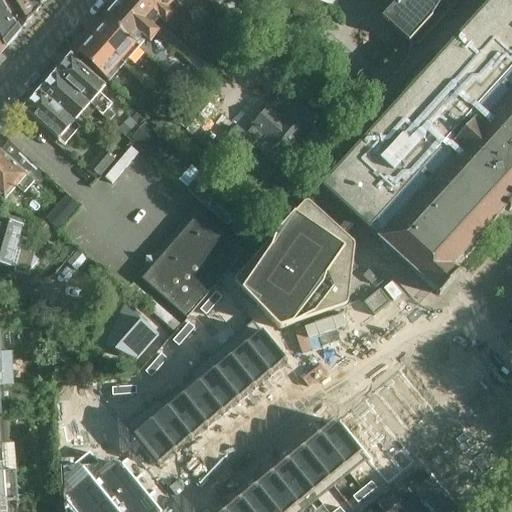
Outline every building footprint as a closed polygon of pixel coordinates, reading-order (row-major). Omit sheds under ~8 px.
[(0,0),(19,33),(41,8),(36,1),(34,0),(0,0)] [(0,0),(0,54),(19,33),(0,0)] [(41,8),(48,0),(34,0),(36,1),(41,8)] [(171,0),(121,0),(120,2),(157,35),(162,29),(173,17),(169,14),(177,5),(171,0)] [(511,1),(510,0),(491,0),(428,70),(422,73),(416,76),(411,81),(407,87),(401,95),(399,102),(321,189),(438,296),(458,276),(451,270),(505,210),(508,212),(511,208),(511,1)] [(368,0),(371,3),(373,0),(387,0),(393,5),(381,19),(408,46),(415,45),(417,47),(458,0),(368,0)] [(120,2),(104,19),(135,46),(141,39),(148,45),(157,35),(120,2)] [(268,22),(270,20),(276,12),(269,6),(260,15),(268,22)] [(104,19),(89,36),(123,66),(138,49),(135,46),(104,19)] [(232,23),(218,38),(220,40),(229,47),(242,32),(232,23)] [(89,36),(74,53),(108,83),(123,66),(89,36)] [(204,58),(213,66),(230,48),(229,47),(220,40),(204,58)] [(70,58),(54,76),(89,107),(106,121),(109,124),(115,117),(109,111),(113,107),(100,94),(104,89),(70,58)] [(196,68),(182,83),(192,92),(205,76),(196,68)] [(376,89),(374,78),(373,76),(372,75),(371,74),(369,73),(368,72),(366,72),(364,72),(363,72),(361,73),(360,74),(358,75),(357,76),(357,77),(356,79),(356,80),(356,82),(356,84),(357,85),(358,86),(359,88),(360,89),(362,90),(363,90),(369,90),(375,89),(376,89)] [(54,76),(39,93),(73,124),(89,107),(54,76)] [(182,88),(170,101),(177,107),(189,94),(182,88)] [(237,128),(223,145),(233,154),(263,180),(275,167),(299,140),(315,122),(329,106),(309,89),(296,105),(293,108),(281,98),(269,111),(266,109),(252,125),(254,127),(246,136),(237,128)] [(23,111),(63,146),(78,128),(73,124),(39,93),(23,111)] [(127,136),(143,119),(138,114),(130,121),(129,120),(121,129),(127,136)] [(165,117),(159,125),(169,134),(175,126),(165,117)] [(0,137),(0,196),(5,201),(16,188),(23,194),(33,182),(39,187),(48,177),(1,136),(0,137)] [(112,158),(104,152),(89,169),(97,176),(112,158)] [(186,190),(228,228),(241,215),(199,177),(186,190)] [(57,233),(80,206),(67,195),(45,220),(48,224),(48,225),(55,232),(57,233)] [(235,282),(234,283),(234,284),(235,285),(235,286),(236,286),(255,307),(276,329),(277,329),(278,330),(279,330),(280,330),(281,330),(282,330),(295,326),(343,308),(344,308),(345,307),(346,306),(347,305),(347,304),(354,249),(354,247),(353,246),(352,244),(344,237),(338,232),(309,205),(308,205),(307,204),(306,204),(305,204),(304,205),(303,205),(303,206),(236,279),(235,280),(235,281),(235,282)] [(244,254),(194,211),(152,261),(155,263),(150,269),(147,267),(137,278),(186,320),(244,254)] [(0,265),(12,268),(14,269),(13,272),(28,276),(29,272),(39,261),(34,257),(35,251),(21,238),(22,231),(38,236),(40,227),(26,218),(25,222),(0,214),(0,265)] [(235,230),(245,238),(254,227),(244,219),(235,230)] [(49,239),(55,232),(48,225),(41,232),(49,239)] [(377,279),(369,271),(362,278),(371,286),(377,279)] [(116,283),(174,333),(181,325),(134,284),(133,286),(122,276),(116,283)] [(391,284),(384,290),(393,302),(401,296),(391,284)] [(379,291),(363,304),(373,317),(390,304),(379,291)] [(207,303),(214,308),(221,299),(215,294),(207,303)] [(206,317),(214,308),(207,303),(200,311),(206,317)] [(123,307),(103,347),(135,363),(158,337),(145,326),(139,321),(123,307)] [(50,329),(50,311),(41,311),(41,329),(50,329)] [(252,323),(236,336),(268,376),(285,362),(252,323)] [(188,325),(180,334),(186,339),(194,330),(188,325)] [(178,348),(186,339),(180,334),(172,342),(178,348)] [(236,336),(220,349),(252,388),(268,376),(236,336)] [(60,349),(47,337),(47,350),(60,349)] [(220,349),(204,362),(236,401),(252,388),(220,349)] [(153,365),(159,370),(167,361),(161,356),(153,365)] [(204,362),(188,376),(191,379),(220,414),(236,401),(204,362)] [(151,379),(159,370),(153,365),(145,374),(151,379)] [(335,423),(334,423),(336,426),(365,462),(386,487),(416,463),(422,470),(455,511),(463,511),(480,499),(475,493),(486,483),(494,477),(489,471),(508,455),(503,449),(511,441),(511,420),(494,399),(451,434),(399,370),(347,413),(335,423)] [(191,379),(176,391),(205,427),(220,414),(191,379)] [(0,387),(0,420),(7,420),(7,419),(2,419),(1,405),(22,403),(23,405),(37,404),(35,385),(10,387),(2,387),(0,387)] [(136,388),(124,389),(124,397),(136,396),(136,388)] [(112,397),(124,397),(124,389),(112,389),(112,397)] [(161,404),(160,404),(189,440),(205,427),(176,391),(161,404)] [(157,400),(141,414),(173,453),(189,440),(160,404),(161,404),(157,400)] [(141,414),(124,427),(156,466),(173,453),(141,414)] [(0,420),(0,446),(14,446),(14,445),(9,445),(7,420),(0,420)] [(336,426),(320,439),(349,475),(365,462),(336,426)] [(320,439),(304,452),(333,488),(349,475),(320,439)] [(0,446),(0,473),(16,472),(14,446),(0,446)] [(304,452),(288,465),(317,501),(333,488),(304,452)] [(64,470),(63,470),(65,507),(67,509),(120,466),(115,466),(100,467),(90,455),(89,454),(88,455),(71,469),(70,469),(64,470)] [(288,465),(273,478),(300,511),(303,511),(317,501),(288,465)] [(120,466),(67,509),(69,511),(97,511),(134,482),(120,466)] [(455,511),(422,470),(403,485),(424,511),(455,511)] [(0,473),(0,504),(19,503),(16,472),(0,473)] [(300,511),(273,478),(257,491),(273,511),(300,511)] [(134,482),(97,511),(130,511),(147,499),(134,482)] [(371,483),(362,491),(367,497),(376,489),(371,483)] [(424,511),(403,485),(384,500),(393,511),(424,511)] [(273,511),(257,491),(241,504),(247,511),(273,511)] [(367,497),(362,491),(352,498),(357,505),(367,497)] [(157,511),(147,499),(130,511),(157,511)] [(393,511),(384,500),(377,506),(382,511),(393,511)] [(0,504),(0,511),(19,511),(19,503),(0,504)]
